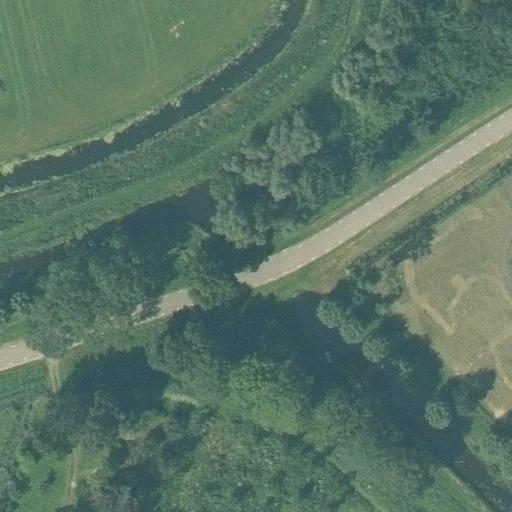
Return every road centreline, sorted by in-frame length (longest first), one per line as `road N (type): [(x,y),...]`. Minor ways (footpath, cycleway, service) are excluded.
road 1 (tertiary): [(511,123),(249,280),(0,359)]
road 2 (track): [(346,0),(331,40),(259,120),(74,215),(0,239)]
